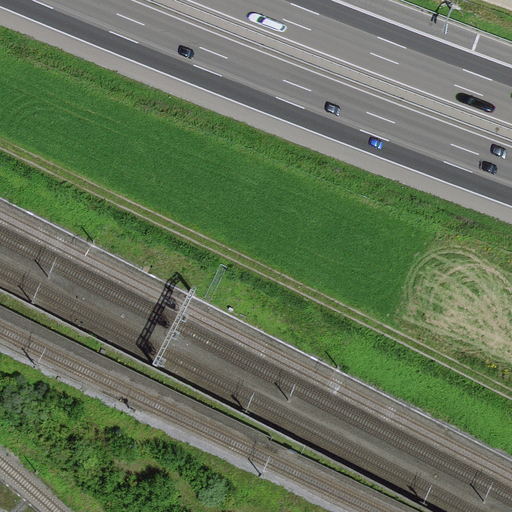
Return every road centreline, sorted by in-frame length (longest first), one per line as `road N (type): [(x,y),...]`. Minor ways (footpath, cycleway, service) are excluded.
road 1 (track): [(511,393),(0,142)]
road 2 (motorway): [(59,0),(511,176)]
road 3 (motorway): [(511,95),(261,0)]
